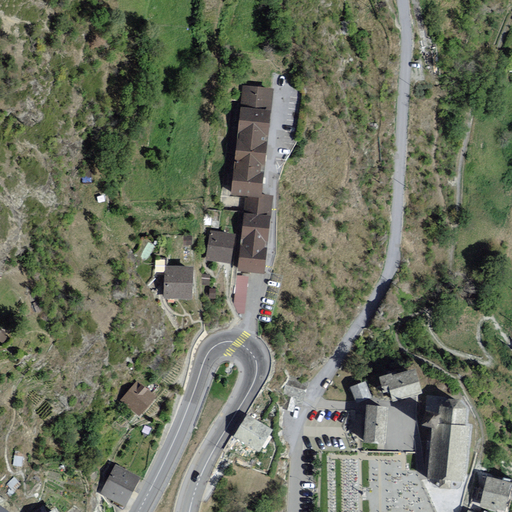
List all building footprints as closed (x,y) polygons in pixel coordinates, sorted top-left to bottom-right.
[(232,264),(238,234),(211,229),(205,259),(232,264)] [(208,269),(174,268),(173,299),(208,300),(208,269)] [(424,368),(390,378),(397,400),(431,390),(424,368)] [(357,402),(373,395),(366,378),(350,385),(357,402)] [(143,380),(127,400),(149,417),(165,397),(143,380)] [(424,424),(435,427),(428,479),(440,480),(440,486),(450,486),(450,480),(464,481),(470,425),(467,425),(468,409),(460,400),(449,398),(444,402),(444,398),(429,395),(424,424)] [(391,411),(364,408),(360,442),(387,445),(391,411)] [(291,431),(262,415),(250,437),(279,453),(291,431)] [(141,477),(114,465),(102,493),(130,504),(141,477)] [(511,511),(511,484),(486,478),(480,506),(507,511),(511,511)]
